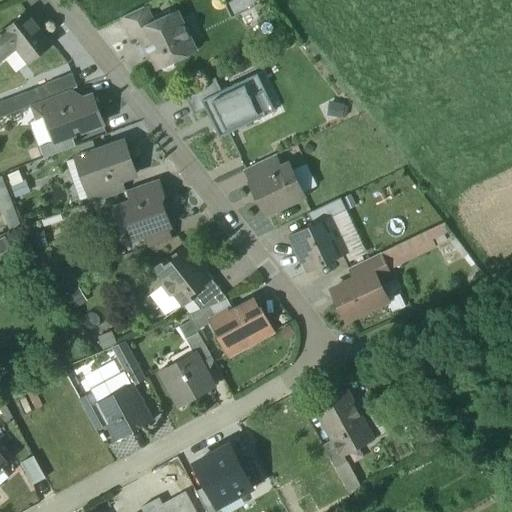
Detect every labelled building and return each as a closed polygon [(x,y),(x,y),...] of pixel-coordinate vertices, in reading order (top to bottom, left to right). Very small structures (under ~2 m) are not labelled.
[(146,6),(122,17),(133,39),(139,35),(156,27),(154,23),(146,6)] [(177,12),(154,23),(156,27),(139,35),(156,70),(162,67),(163,69),(165,70),(168,71),(170,70),(172,68),(174,66),(174,64),(173,61),(195,51),(189,37),(184,26),(183,26),(177,12)] [(27,13),(4,31),(17,47),(29,62),(51,45),(27,13)] [(1,32),(0,33),(0,60),(17,47),(4,31),(2,33),(1,32)] [(72,74),(46,84),(47,87),(51,97),(77,87),(72,74)] [(265,91),(257,75),(222,92),(202,101),(206,110),(220,138),(266,116),(256,95),(265,91)] [(222,92),(216,78),(184,94),(194,115),(206,110),(202,101),(222,92)] [(47,87),(0,104),(0,116),(51,97),(47,87)] [(68,91),(33,105),(38,119),(47,115),(47,114),(73,104),(68,91)] [(73,104),(47,114),(47,115),(57,140),(102,123),(92,97),(73,104)] [(124,142),(81,157),(91,185),(92,186),(111,179),(112,183),(136,175),(124,142)] [(275,155),(245,169),(252,183),(281,169),(281,168),(275,155)] [(252,183),(251,183),(265,214),(304,196),(289,165),(281,168),(281,169),(252,183)] [(24,170),(10,171),(13,194),(27,192),(24,170)] [(2,175),(0,176),(0,202),(10,226),(22,221),(2,175)] [(111,179),(92,186),(91,185),(86,186),(92,203),(116,195),(112,183),(111,179)] [(159,180),(128,191),(132,202),(117,208),(122,224),(130,227),(134,239),(168,228),(171,227),(162,201),(165,195),(159,180)] [(341,198),(309,214),(314,224),(329,217),(330,218),(347,210),(341,198)] [(314,224),(290,236),(297,251),(299,250),(309,271),(338,258),(333,247),(342,243),(330,218),(329,217),(314,224)] [(168,228),(145,236),(149,247),(172,239),(168,228)] [(199,263),(186,247),(176,255),(178,258),(170,264),(167,260),(156,268),(164,279),(163,279),(162,286),(163,286),(169,294),(175,295),(176,294),(184,304),(196,295),(193,291),(210,278),(207,273),(204,273),(199,267),(199,263)] [(381,253),(349,269),(354,280),(373,271),(378,282),(392,276),(381,253)] [(354,280),(333,290),(347,320),(388,301),(378,282),(373,271),(354,280)] [(210,278),(193,291),(196,295),(184,304),(192,314),(211,306),(228,299),(211,277),(210,278)] [(169,294),(163,286),(162,286),(151,295),(165,313),(184,304),(176,294),(175,295),(169,294)] [(254,302),(229,315),(228,313),(218,318),(212,321),(213,322),(228,350),(270,327),(262,313),(260,314),(254,302)] [(192,314),(189,315),(197,330),(213,322),(212,321),(218,318),(211,306),(192,314)] [(198,332),(186,338),(193,352),(195,351),(202,363),(212,357),(198,332)] [(126,342),(113,347),(118,357),(131,350),(126,342)] [(146,378),(131,350),(118,357),(127,375),(133,385),(146,378)] [(193,352),(160,370),(179,406),(198,396),(197,395),(214,386),(202,363),(195,351),(193,352)] [(107,422),(97,404),(133,385),(127,375),(122,374),(95,388),(94,393),(81,400),(96,428),(107,422)] [(133,385),(97,404),(107,422),(116,439),(152,420),(133,385)] [(372,438),(346,391),(316,407),(334,439),(342,454),(343,454),(372,438)] [(342,454),(334,439),(323,445),(336,468),(347,461),(343,454),(342,454)] [(227,447),(198,463),(205,476),(202,477),(207,486),(218,506),(253,488),(242,467),(238,459),(234,460),(227,447)] [(34,456),(21,463),(33,485),(45,478),(34,456)] [(254,460),(242,467),(253,488),(265,482),(254,460)] [(207,486),(197,492),(207,511),(220,511),(218,508),(207,486)] [(193,511),(184,494),(162,507),(158,499),(142,507),(144,511),(193,511)]
